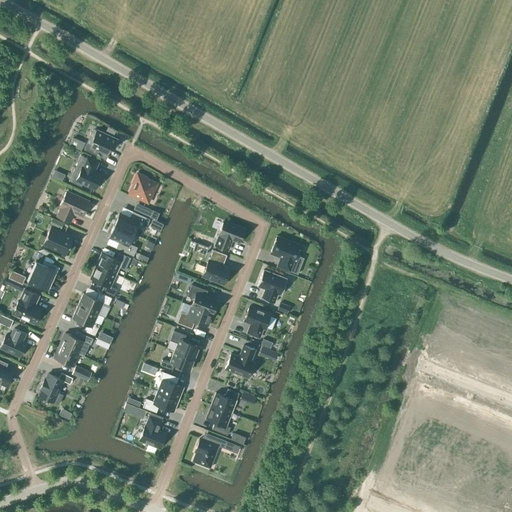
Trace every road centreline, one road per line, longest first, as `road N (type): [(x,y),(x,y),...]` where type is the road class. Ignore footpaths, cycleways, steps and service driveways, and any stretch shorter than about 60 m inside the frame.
road 1 (residential): [(152,510),(259,231),(252,218),(137,154),(124,162),(10,414),(34,491)]
road 2 (unclassified): [(511,280),(401,231),(0,0)]
road 3 (track): [(279,511),(387,223)]
road 4 (residential): [(152,510),(73,481),(34,491)]
